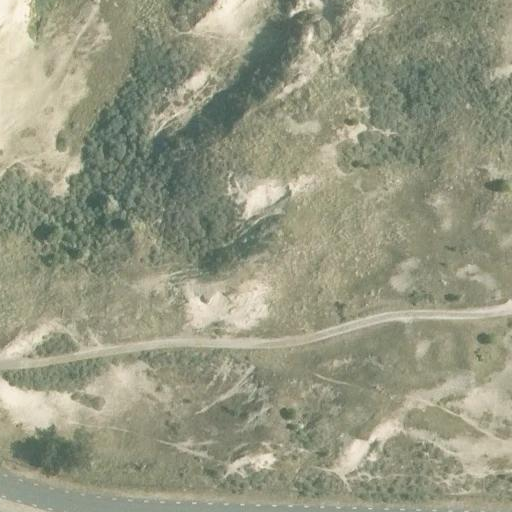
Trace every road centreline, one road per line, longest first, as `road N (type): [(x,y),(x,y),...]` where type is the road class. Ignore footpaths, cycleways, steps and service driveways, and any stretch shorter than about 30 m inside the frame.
road 1 (track): [(0,365),(175,343),(295,341),(376,317),(511,307)]
road 2 (unclassified): [(153,511),(81,506),(0,485)]
